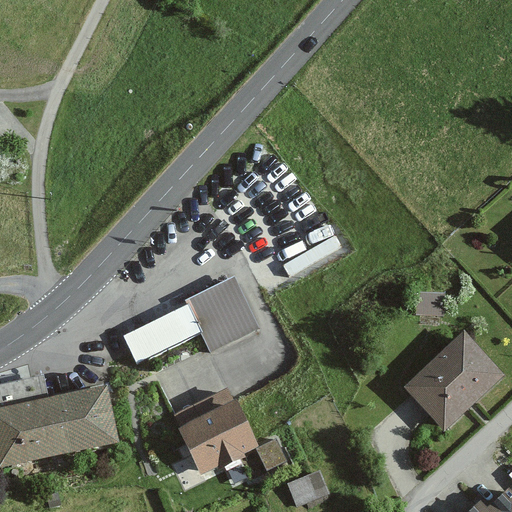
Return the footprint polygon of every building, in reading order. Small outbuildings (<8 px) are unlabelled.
[(290,271),(343,247),(338,236),(285,260),(290,271)] [(254,334),(228,284),(123,338),(138,369),(202,337),(212,356),(254,334)] [(418,294),(420,314),(443,313),(442,292),(418,294)] [(507,378),(465,333),(401,393),(443,438),(507,378)] [(0,471),(122,450),(109,393),(47,404),(43,383),(0,390),(0,471)] [(172,421),(200,479),(258,451),(237,407),(229,411),(222,397),(172,421)] [(287,487),(293,506),(325,494),(318,476),(287,487)] [(511,511),(511,501),(507,496),(491,511),(488,511),(483,506),(477,511),(511,511)]
